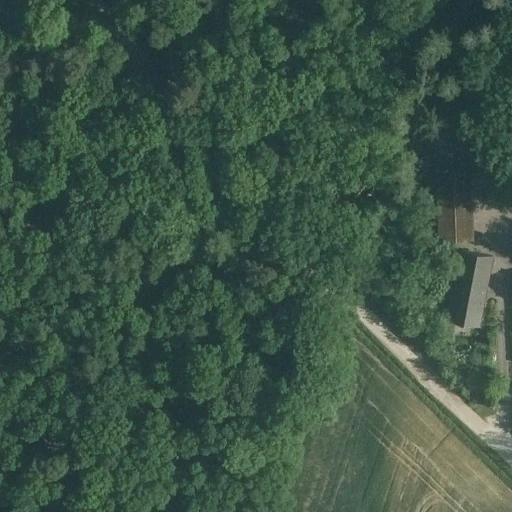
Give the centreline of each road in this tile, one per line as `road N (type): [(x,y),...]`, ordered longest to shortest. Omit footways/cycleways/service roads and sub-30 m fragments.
road 1 (track): [(497,441),(194,159),(84,0)]
road 2 (track): [(194,159),(0,150)]
